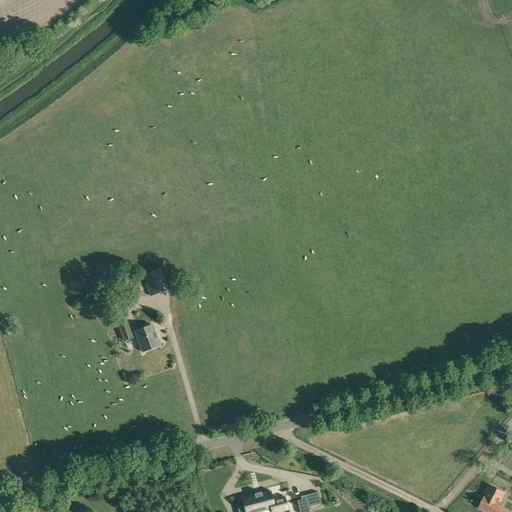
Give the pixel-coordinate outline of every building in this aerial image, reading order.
[(161,268),(142,275),(150,297),(169,289),(161,268)] [(87,300),(103,296),(97,272),(82,276),(87,300)] [(142,352),(160,345),(152,324),(134,331),(131,333),(127,322),(119,325),(124,341),(132,338),(132,337),(136,336),(142,352)] [(321,491),(329,488),(326,477),(318,479),(321,491)] [(508,511),(510,511),(499,505),(500,502),(505,493),(491,486),(491,487),(489,486),(488,486),(485,492),(485,494),(487,494),(486,495),(479,508),(486,511),(508,511)] [(244,500),(245,506),(238,508),(238,511),(256,511),(272,508),(272,511),(278,511),(289,509),(285,497),(285,496),(272,500),(270,491),(243,498),(244,500)] [(308,507),(306,498),(301,500),(297,501),(299,511),(308,511),(309,511),(308,507)]
